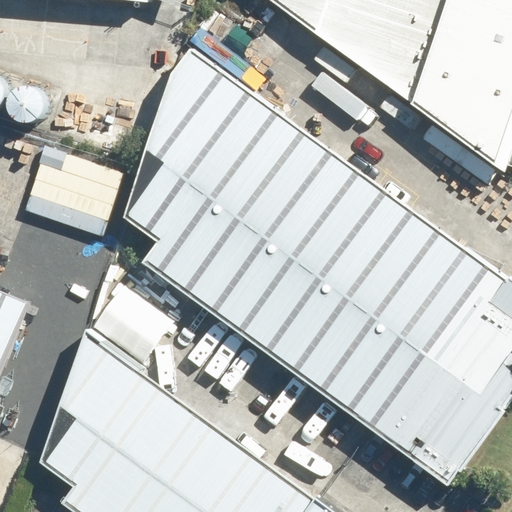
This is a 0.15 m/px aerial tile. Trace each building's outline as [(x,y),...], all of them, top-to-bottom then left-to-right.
[(511,0),(277,0),(511,171),(511,0)] [(509,409),(511,404),(511,278),(197,48),(179,72),(129,216),(163,241),(148,261),(453,484),(509,409)] [(0,108),(6,106),(10,101),(12,96),(13,89),(11,84),(8,79),(3,75),(0,73),(0,108)] [(20,112),(24,117),(29,120),(35,122),(41,121),(47,118),(51,114),(53,108),(54,102),(52,96),(49,91),(44,87),(38,85),(32,85),(27,87),(23,91),(19,96),(18,101),(18,107),(20,112)] [(0,375),(46,268),(8,252),(0,271),(0,375)] [(321,498),(92,329),(48,461),(81,485),(69,501),(84,511),(344,511),(323,496),(321,498)]
